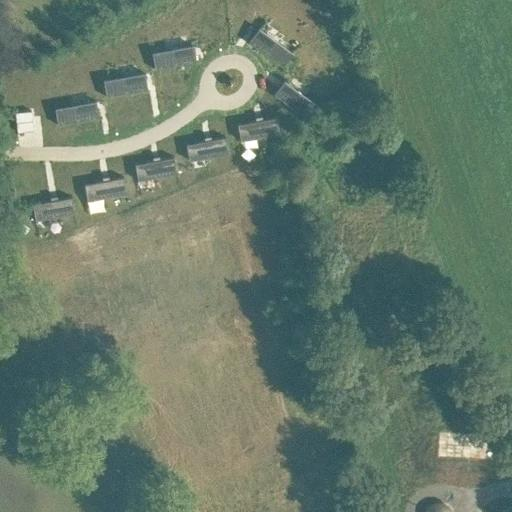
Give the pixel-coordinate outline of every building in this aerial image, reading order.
[(258,26),(248,40),(263,51),(282,65),(282,64),(291,51),(258,26)] [(192,43),(152,51),(155,67),(154,67),(154,68),(177,64),(177,63),(195,60),(192,43)] [(144,71),(103,78),(106,94),(105,94),(106,95),(128,91),(147,88),(144,71)] [(283,79),(274,93),(289,103),(288,104),(307,118),(308,117),(307,116),(317,103),(283,79)] [(95,99),(55,106),(57,122),(57,123),(80,119),(98,116),(95,99)] [(33,129),(32,116),(31,109),(15,111),(17,131),(33,129)] [(255,119),(237,122),(240,139),(279,131),(276,115),(262,118),(255,119)] [(204,139),(185,142),(188,159),(228,152),(225,135),(211,138),(204,139)] [(153,159),(134,162),(137,178),(176,171),(174,155),(159,158),(153,159)] [(102,179),(84,182),(86,198),(126,191),(123,175),(109,178),(102,179)] [(50,199),(32,202),(35,218),(74,211),(71,195),(57,198),(50,199)]
